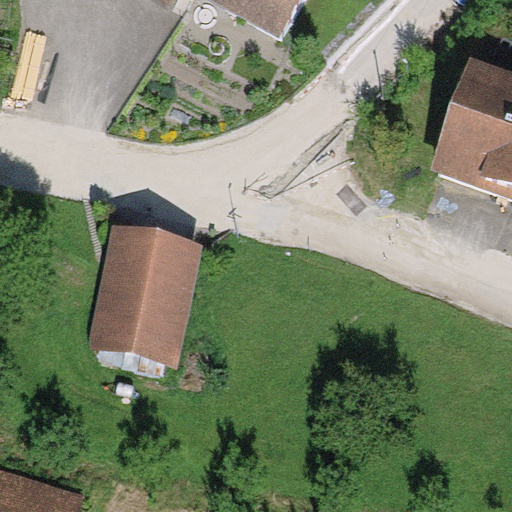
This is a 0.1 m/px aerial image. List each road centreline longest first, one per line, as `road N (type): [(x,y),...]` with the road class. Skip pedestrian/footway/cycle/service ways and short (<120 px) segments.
road 1 (unclassified): [(281,162),(165,178),(0,144)]
road 2 (unclassified): [(281,162),(327,215),(511,298)]
road 3 (unclassified): [(430,0),(281,162)]
road 4 (track): [(36,0),(53,80),(39,154)]
